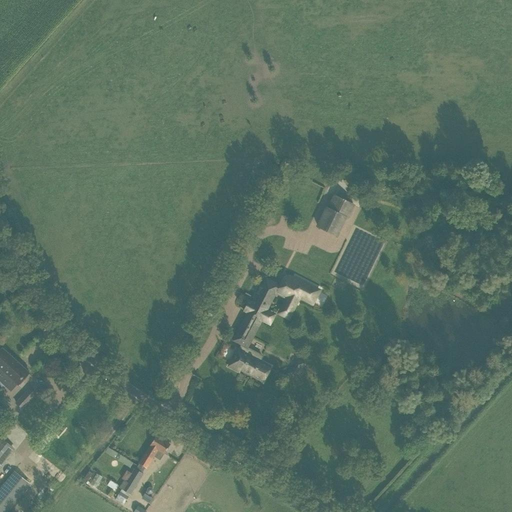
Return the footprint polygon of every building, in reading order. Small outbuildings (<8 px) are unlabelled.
[(327,207),(318,226),(336,235),(345,216),(348,217),(353,205),(341,199),(336,211),(327,207)] [(252,302),(248,301),(243,310),(247,312),(236,332),(232,341),(241,345),(238,349),(228,366),(239,372),(240,370),(263,382),(271,366),(260,360),(262,358),(261,358),(262,356),(246,351),(249,342),(246,341),(272,293),(285,299),(299,297),(312,304),(319,290),(295,278),(295,280),(285,275),(279,285),(265,277),(252,302)] [(2,349),(0,351),(0,382),(10,392),(17,384),(27,372),(2,349)] [(287,373),(297,379),(305,364),(297,360),(292,369),(290,368),(287,373)] [(29,388),(16,403),(22,408),(35,394),(29,388)] [(63,423),(59,419),(51,429),(55,432),(63,423)] [(156,436),(150,444),(139,462),(148,467),(159,449),(165,453),(170,445),(156,436)] [(0,466),(13,450),(0,439),(0,466)] [(135,469),(122,489),(131,494),(143,474),(135,469)] [(0,511),(9,511),(8,511),(23,493),(22,493),(28,485),(13,472),(0,488),(0,511)] [(116,490),(119,485),(111,480),(107,485),(116,490)] [(144,493),(141,498),(150,504),(153,499),(144,493)]
